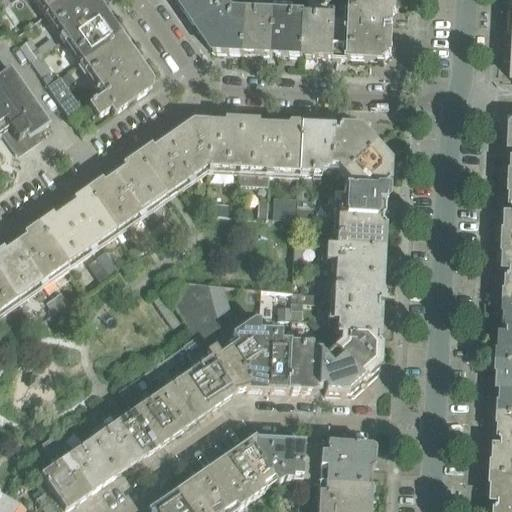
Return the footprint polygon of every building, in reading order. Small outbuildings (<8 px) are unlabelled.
[(75,0),(32,0),(46,20),(75,0)] [(100,20),(97,15),(86,0),(75,0),(46,20),(63,45),(100,20)] [(243,60),(245,16),(232,16),(228,10),(235,0),(176,0),(176,5),(213,58),(243,60)] [(5,1),(0,4),(0,14),(9,8),(5,1)] [(390,62),(391,36),(392,19),(394,17),(395,10),(393,8),(393,7),(351,4),(349,49),(333,49),(332,64),(385,67),(390,62)] [(0,16),(0,23),(8,34),(18,27),(8,12),(0,16)] [(303,63),(305,20),(304,20),(304,19),(245,16),(243,60),(303,63)] [(117,44),(102,23),(100,20),(63,45),(80,70),(117,44)] [(332,64),(333,49),(334,22),(305,20),(303,63),(332,64)] [(50,43),(36,53),(41,60),(55,50),(50,43)] [(29,68),(40,61),(41,60),(36,53),(29,44),(18,52),(29,68)] [(134,69),(121,51),(117,44),(80,70),(97,94),(134,69)] [(51,77),(40,61),(29,68),(40,84),(51,77)] [(88,112),(96,123),(108,114),(112,120),(147,95),(148,90),(134,69),(97,94),(102,102),(88,112)] [(9,74),(3,78),(0,73),(0,139),(16,163),(39,146),(34,139),(47,130),(9,74)] [(59,85),(65,93),(75,87),(69,78),(59,85)] [(81,118),(65,93),(59,85),(46,93),(69,126),(81,118)] [(143,160),(136,164),(164,204),(171,199),(207,174),(237,175),(240,130),(228,129),(228,133),(205,131),(205,127),(190,127),(175,137),(177,140),(151,158),(148,156),(143,160)] [(297,179),(299,135),(297,135),(295,133),(289,132),(285,136),(254,134),(254,130),(240,130),(237,175),(297,179)] [(340,180),(377,148),(367,137),(338,135),(338,137),(311,135),(309,133),(304,133),(302,135),(299,135),(297,179),(319,180),(320,176),(327,176),(327,173),(334,173),(340,180)] [(386,190),(387,160),(377,148),(340,180),(346,187),(346,196),(383,198),(384,190),(386,190)] [(164,204),(136,164),(123,173),(126,176),(101,193),(99,191),(87,199),(115,238),(164,204)] [(321,198),(329,190),(326,187),(318,194),(321,198)] [(323,201),(331,193),(329,190),(321,198),(323,201)] [(306,206),(307,196),(296,195),(296,205),(306,206)] [(381,245),(381,234),(383,209),(385,207),(385,202),(383,200),(383,198),(346,196),(342,195),(341,209),(337,209),(336,216),(327,215),(327,224),(336,225),(334,255),(380,258),(380,256),(383,254),(383,248),(381,245)] [(115,238),(87,199),(74,208),(77,211),(52,228),(50,225),(38,233),(65,273),(115,238)] [(308,206),(306,206),(296,205),(295,223),(296,223),(303,223),(310,224),(311,213),(308,213),(308,206)] [(265,224),(266,215),(266,207),(256,207),(255,224),(265,224)] [(210,222),(226,222),(227,210),(210,209),(210,222)] [(276,216),(266,215),(265,224),(276,225),(276,216)] [(65,273),(38,233),(25,242),(28,245),(3,262),(1,259),(0,259),(0,283),(16,307),(15,308),(22,318),(32,312),(24,301),(65,273)] [(511,310),(511,249),(507,250),(507,251),(503,253),(503,258),(507,261),(506,277),(508,277),(507,298),(505,300),(504,306),(507,308),(506,310),(511,310)] [(139,258),(135,251),(127,256),(132,263),(139,258)] [(380,258),(334,255),(324,255),(323,270),(329,270),(328,281),(333,281),(379,283),(380,258)] [(95,265),(106,281),(114,275),(103,260),(95,265)] [(98,286),(106,281),(95,265),(87,270),(98,286)] [(376,331),(377,318),(378,295),(381,293),(381,288),(379,286),(379,283),(333,281),(330,329),(336,330),(335,341),(339,341),(376,343),(376,341),(379,339),(379,334),(376,331)] [(0,318),(15,308),(16,307),(0,283),(0,318)] [(206,291),(182,289),(176,289),(163,298),(195,345),(205,360),(231,397),(245,393),(245,381),(228,356),(222,348),(214,321),(213,316),(206,291)] [(221,292),(206,291),(213,316),(214,321),(228,317),(221,292)] [(51,304),(58,314),(66,308),(59,298),(51,304)] [(291,299),(290,308),(323,310),(323,305),(312,304),(312,300),(291,299)] [(158,300),(151,305),(171,333),(178,328),(158,300)] [(51,319),(58,314),(51,304),(44,308),(51,319)] [(290,309),(290,325),(301,325),(301,309),(290,309)] [(511,370),(511,310),(506,310),(506,311),(504,313),(504,319),(506,321),(505,342),(502,342),(502,358),(498,360),(498,366),(501,368),(501,370),(511,370)] [(274,313),(274,327),(286,328),(287,313),(274,313)] [(32,332),(39,327),(35,322),(28,326),(32,332)] [(316,338),(319,335),(312,327),(309,329),(316,338)] [(364,391),(332,356),(325,362),(318,361),(318,355),(310,355),(310,350),(278,348),(278,340),(256,339),(256,328),(251,328),(229,344),(234,351),(228,356),(245,381),(245,393),(244,397),(285,399),(285,397),(288,397),(290,399),(295,399),(297,398),(321,399),(321,401),(351,402),(364,391)] [(316,338),(323,345),(326,343),(319,335),(316,338)] [(375,352),(376,343),(339,341),(338,350),(332,356),(364,391),(376,380),(378,352),(375,352)] [(182,435),(233,399),(231,397),(205,360),(195,345),(170,363),(174,370),(190,359),(199,372),(158,400),(182,435)] [(149,387),(174,370),(170,363),(144,380),(149,387)] [(511,370),(501,370),(501,373),(497,375),(497,382),(500,384),(500,399),(502,399),(501,419),(498,421),(498,427),(500,429),(500,431),(511,431),(511,370)] [(141,385),(136,388),(140,395),(146,391),(141,385)] [(133,388),(119,398),(126,409),(141,398),(133,388)] [(101,424),(108,434),(90,447),(114,482),(148,458),(182,435),(158,400),(125,423),(116,429),(108,419),(101,424)] [(70,430),(63,434),(68,441),(76,435),(71,429),(70,430)] [(511,480),(511,431),(500,431),(500,432),(498,434),(498,440),(500,443),(499,453),(494,453),(494,469),(491,471),(491,476),(493,478),(493,479),(511,480)] [(7,441),(3,448),(13,453),(17,447),(7,441)] [(43,452),(42,452),(51,465),(60,459),(51,446),(43,452)] [(301,466),(301,449),(254,446),(249,450),(275,489),(279,495),(286,490),(293,491),(294,487),(299,488),(301,466)] [(70,511),(114,482),(90,447),(38,483),(48,496),(58,511),(70,511)] [(371,478),(372,457),(369,453),(301,449),(301,466),(299,488),(318,489),(366,491),(367,477),(371,478)] [(241,511),(275,489),(249,450),(199,485),(217,511),(241,511)] [(22,468),(18,476),(26,480),(30,471),(22,468)] [(511,511),(511,480),(493,479),(493,481),(491,483),(490,489),(493,491),(492,506),(496,506),(495,511),(511,511)] [(217,511),(199,485),(159,511),(217,511)] [(365,511),(366,492),(366,491),(318,489),(316,511),(365,511)] [(40,511),(58,511),(48,496),(36,504),(40,511)]
